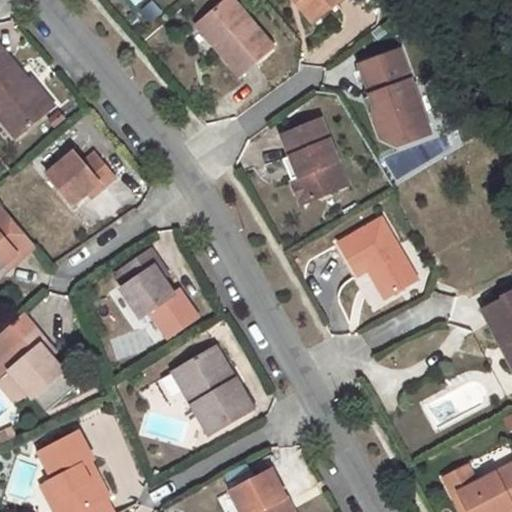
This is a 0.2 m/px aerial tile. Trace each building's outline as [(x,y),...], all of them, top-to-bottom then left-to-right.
[(273,48),(231,0),(227,0),(201,22),(223,47),(218,51),(240,76),(273,48)] [(318,18),(302,0),(294,0),(313,22),(318,18)] [(302,0),(318,18),(340,0),(302,0)] [(223,47),(201,22),(197,26),(218,51),(223,47)] [(425,125),(400,53),(361,67),(372,98),(378,96),(391,136),(425,125)] [(3,59),(0,55),(0,114),(18,135),(48,109),(26,84),(29,81),(7,56),(3,59)] [(54,103),(32,78),(29,81),(26,84),(48,109),(54,103)] [(372,98),(385,138),(391,136),(378,96),(372,98)] [(338,162),(319,121),(283,137),(292,157),(300,176),(292,179),(304,205),(339,190),(328,166),(338,162)] [(75,152),(48,175),(75,205),(89,193),(100,183),(105,188),(117,178),(96,153),(84,163),(75,152)] [(284,161),(292,179),(300,176),(292,157),(284,161)] [(328,166),(339,190),(348,186),(338,162),(328,166)] [(100,183),(89,193),(94,199),(105,188),(100,183)] [(418,280),(382,218),(338,245),(358,277),(368,270),(373,268),(390,297),(418,280)] [(0,268),(4,264),(9,269),(21,259),(0,235),(0,268)] [(162,279),(154,267),(159,264),(149,249),(123,267),(132,279),(120,287),(139,317),(172,294),(162,279)] [(4,264),(0,268),(0,277),(9,269),(4,264)] [(167,276),(159,264),(154,267),(162,279),(167,276)] [(373,268),(368,270),(386,299),(390,297),(373,268)] [(367,274),(356,280),(369,306),(380,300),(367,274)] [(511,291),(504,295),(505,299),(484,309),(502,345),(509,341),(511,346),(511,349),(508,358),(511,364),(511,291)] [(12,403),(48,386),(41,370),(34,357),(40,354),(33,338),(0,353),(0,376),(9,397),(12,403)] [(502,345),(508,358),(511,349),(511,346),(509,341),(502,345)] [(216,349),(180,371),(199,402),(193,406),(212,437),(255,412),(236,383),(230,386),(225,377),(230,374),(216,349)] [(47,367),(40,354),(34,357),(41,370),(47,367)] [(199,402),(180,371),(174,374),(193,406),(199,402)] [(236,383),(230,374),(225,377),(230,386),(236,383)] [(0,401),(9,397),(0,376),(0,401)] [(94,460),(79,432),(43,450),(41,451),(55,479),(49,482),(50,483),(57,498),(60,497),(67,511),(78,511),(109,496),(99,474),(91,479),(83,465),(92,461),(94,460)] [(99,474),(92,461),(83,465),(91,479),(99,474)] [(463,493),(473,511),(511,511),(511,466),(480,483),(471,466),(447,479),(456,496),(463,493)] [(295,511),(273,469),(232,489),(244,511),(295,511)] [(35,489),(46,511),(67,511),(60,497),(57,498),(50,483),(49,482),(35,489)] [(472,511),(463,494),(456,496),(464,511),(472,511)]
